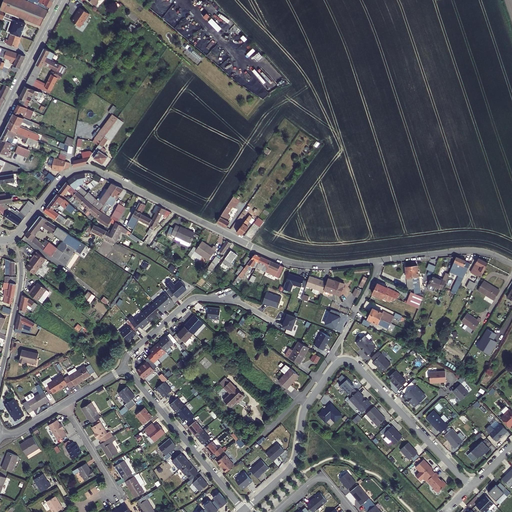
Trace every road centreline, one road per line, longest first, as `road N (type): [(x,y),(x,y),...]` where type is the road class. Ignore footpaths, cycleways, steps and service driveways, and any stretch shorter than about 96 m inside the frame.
road 1 (residential): [(377,260),(286,261),(89,168),(63,176),(13,238)]
road 2 (residential): [(243,510),(124,367)]
road 3 (residential): [(124,367),(127,354),(194,297),(235,300),(271,321)]
road 4 (residential): [(0,433),(18,432),(124,367)]
road 5 (residential): [(0,373),(21,275),(13,238)]
road 6 (tertiary): [(0,122),(62,0)]
road 7 (residential): [(511,262),(481,251),(377,260)]
road 8 (residential): [(306,404),(292,464),(243,510)]
